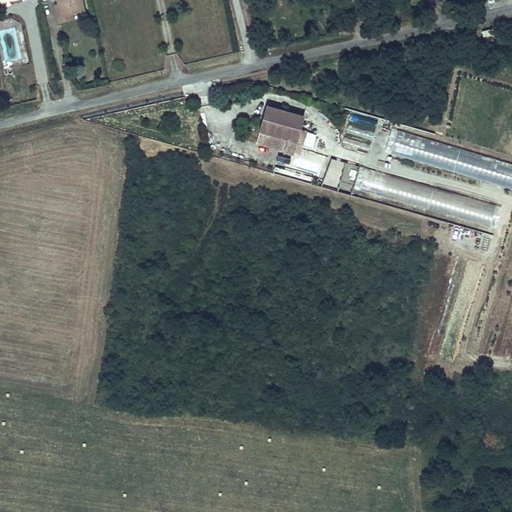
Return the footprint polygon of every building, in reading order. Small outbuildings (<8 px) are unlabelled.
[(84,11),(81,0),(57,0),(58,4),(61,16),(73,14),(84,11)] [(61,16),(58,4),(55,4),(58,21),(73,18),(73,14),(61,16)] [(26,62),(27,38),(1,38),(1,62),(26,62)] [(215,96),(208,122),(244,132),(252,106),(215,96)] [(304,114),(265,105),(255,145),(294,154),(304,114)] [(347,133),(371,140),(374,133),(349,125),(347,133)] [(384,154),(511,187),(511,161),(393,131),(390,142),(387,141),(384,154)] [(498,217),(501,205),(360,167),(354,189),(496,227),(499,217),(498,217)]
